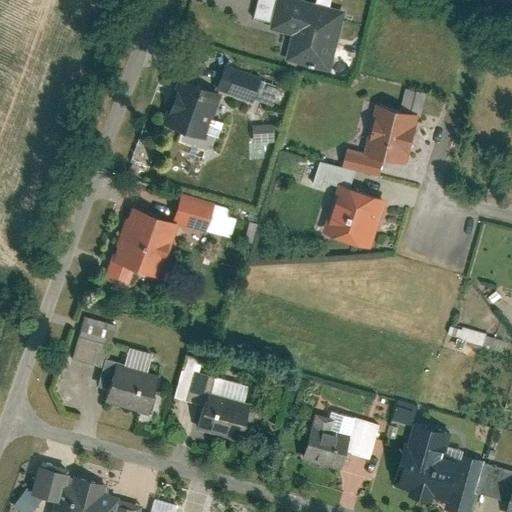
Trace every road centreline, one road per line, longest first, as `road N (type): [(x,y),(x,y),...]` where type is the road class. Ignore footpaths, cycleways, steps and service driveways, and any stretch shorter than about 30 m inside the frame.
road 1 (residential): [(160,0),(8,419)]
road 2 (residential): [(8,419),(322,509)]
